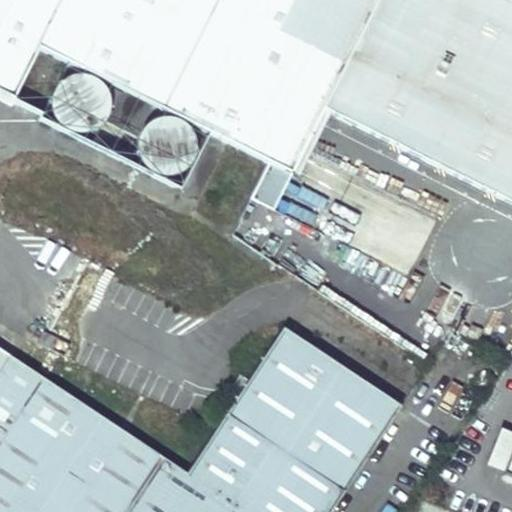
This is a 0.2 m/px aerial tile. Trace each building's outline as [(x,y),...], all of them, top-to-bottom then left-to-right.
[(511,0),(0,0),(0,97),(1,98),(0,100),(0,101),(9,106),(10,102),(36,50),(206,134),(291,175),(320,115),(511,210),(511,0)] [(36,50),(10,102),(38,116),(36,121),(178,191),(206,134),(36,50)] [(276,213),(315,225),(324,197),(286,184),(276,213)] [(231,407),(185,475),(240,511),(330,511),(399,408),(282,330),(248,381),(231,407)] [(127,511),(162,459),(0,351),(0,511),(127,511)] [(239,375),(222,401),(231,407),(248,381),(239,375)] [(240,511),(185,475),(162,459),(127,511),(240,511)]
